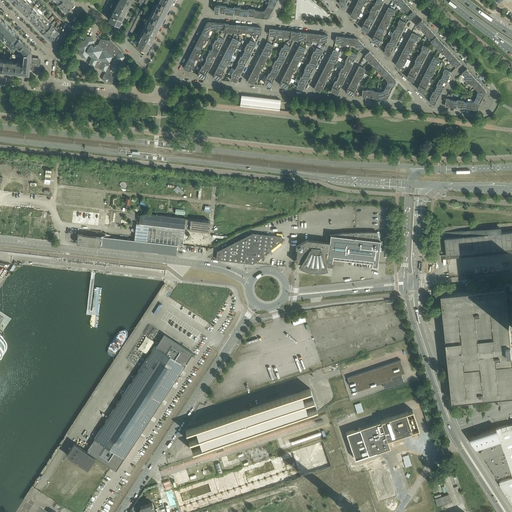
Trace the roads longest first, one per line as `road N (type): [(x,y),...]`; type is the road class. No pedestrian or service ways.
road 1 (secondary): [(0,139),(409,184)]
road 2 (secondary): [(408,167),(0,126)]
road 3 (unclassified): [(250,281),(207,264),(0,241)]
road 4 (unclassified): [(120,511),(255,303)]
road 5 (residential): [(420,108),(480,116),(497,101),(424,12)]
road 6 (unclassified): [(283,297),(405,287)]
road 7 (unclassified): [(452,429),(412,314)]
road 8 (unclassified): [(405,277),(285,287)]
road 9 (unknown): [(443,280),(444,230),(511,225)]
